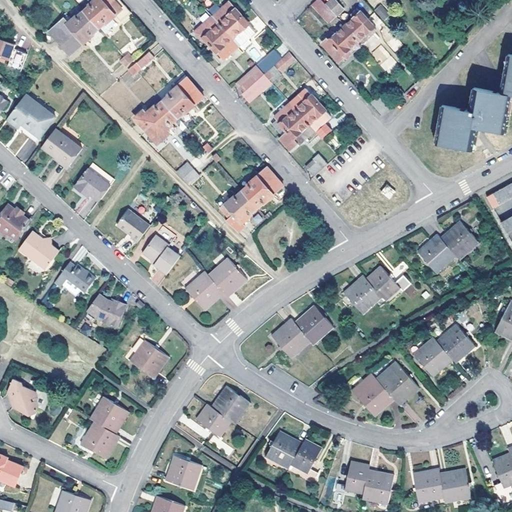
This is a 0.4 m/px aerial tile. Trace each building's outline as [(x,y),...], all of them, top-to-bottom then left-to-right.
[(113,0),(94,0),(89,5),(89,7),(83,12),(90,20),(113,0)] [(131,13),(119,0),(113,0),(90,20),(98,29),(103,23),(105,23),(113,16),(120,24),(131,13)] [(328,24),(336,17),(326,7),(319,0),(317,0),(312,6),(328,24)] [(333,0),(332,0),(326,7),(336,17),(343,10),(333,0)] [(230,3),(214,18),(219,24),(226,31),(243,16),(230,3)] [(374,9),(381,21),(389,16),(382,4),(374,9)] [(344,27),(351,34),(370,17),(368,15),(365,18),(358,11),(352,17),(353,19),(344,27)] [(63,20),(47,33),(60,47),(90,20),(83,12),(76,18),(75,17),(67,24),(63,20)] [(232,39),(238,46),(248,36),(255,30),(243,16),(226,31),(232,39)] [(197,31),(199,33),(208,43),(210,45),(226,31),(219,24),(214,18),(213,17),(197,31)] [(370,17),(351,34),(358,42),(367,34),(369,36),(375,30),(368,22),(371,19),(370,17)] [(92,34),(98,29),(90,20),(60,47),(68,56),(91,36),(92,34)] [(123,26),(134,41),(142,35),(130,20),(123,26)] [(351,34),(344,27),(335,35),(333,33),(322,43),(330,52),(351,34)] [(238,46),(232,39),(226,31),(210,45),(207,48),(209,50),(212,47),(219,54),(223,59),(238,46)] [(351,34),(330,52),(339,62),(351,52),(349,50),(358,42),(351,34)] [(238,46),(242,50),(252,41),(248,36),(238,46)] [(8,62),(14,46),(0,39),(0,63),(3,64),(4,61),(8,62)] [(386,72),(397,64),(382,44),(370,52),(386,72)] [(255,47),(248,51),(254,62),(261,58),(255,47)] [(256,67),(264,76),(267,72),(273,66),(282,59),(275,51),(256,67)] [(289,52),(282,59),(273,66),(275,68),(290,53),(289,52)] [(132,67),(137,72),(154,58),(149,53),(132,67)] [(296,59),(290,53),(275,68),(280,73),(296,59)] [(123,57),(129,63),(133,60),(127,55),(123,57)] [(511,55),(510,55),(502,94),(475,89),(471,111),(444,106),(436,144),(471,150),(472,141),(474,128),(478,128),(507,133),(511,103),(511,55)] [(120,61),(125,66),(129,63),(123,57),(120,61)] [(273,66),(267,72),(272,77),(268,80),(271,83),(272,84),(273,85),(283,76),(280,73),(275,68),(273,66)] [(133,76),(137,72),(132,67),(128,70),(133,76)] [(256,67),(237,85),(244,93),(264,76),(256,67)] [(264,76),(268,80),(272,77),(267,72),(264,76)] [(188,78),(185,75),(175,84),(178,87),(188,78)] [(250,102),(271,83),(268,80),(264,76),(244,93),(242,95),(250,102)] [(196,88),(188,78),(178,87),(168,95),(169,97),(162,102),(170,110),(196,88)] [(404,94),(408,91),(403,86),(399,88),(404,94)] [(204,97),(196,88),(170,110),(177,119),(183,113),(185,113),(204,97)] [(401,98),(404,94),(399,88),(396,92),(401,98)] [(290,103),(304,117),(320,103),(311,93),(307,89),(290,103)] [(320,103),(324,100),(315,90),(311,93),(320,103)] [(0,113),(9,102),(0,95),(0,113)] [(26,95),(23,98),(7,120),(18,129),(21,124),(41,139),(56,118),(26,95)] [(382,115),(390,108),(378,95),(371,102),(382,115)] [(162,102),(146,114),(143,111),(135,118),(140,124),(138,126),(145,132),(146,131),(170,110),(162,102)] [(282,136),(304,117),(290,103),(274,117),(276,119),(271,124),(282,136)] [(316,132),(321,138),(333,128),(328,122),(333,118),(320,103),(304,117),(316,132)] [(171,124),(177,119),(170,110),(146,131),(158,144),(175,129),(171,124)] [(292,150),(304,139),(305,141),(316,132),(304,117),(282,136),(280,138),(292,150)] [(37,143),(41,139),(21,124),(18,129),(37,143)] [(56,128),(42,147),(55,157),(56,156),(70,165),(83,148),(56,128)] [(203,147),(208,153),(212,150),(207,144),(203,147)] [(216,155),(226,147),(225,145),(215,153),(216,155)] [(199,151),(204,157),(208,153),(203,147),(199,151)] [(220,159),(229,151),(226,147),(216,155),(220,159)] [(195,154),(200,160),(204,157),(199,151),(195,154)] [(67,169),(70,165),(56,156),(55,157),(54,159),(67,169)] [(317,158),(325,166),(328,163),(320,156),(317,158)] [(212,165),(216,162),(212,158),(211,157),(208,160),(212,165)] [(313,177),(325,166),(317,158),(315,161),(316,162),(307,170),(313,177)] [(176,172),(179,176),(190,167),(187,163),(176,172)] [(182,178),(192,169),(190,167),(179,176),(182,178)] [(249,200),(275,177),(268,168),(248,185),(248,187),(242,192),(249,200)] [(184,180),(195,171),(192,169),(182,178),(184,180)] [(99,202),(110,187),(89,170),(75,188),(84,195),(86,192),(91,196),(99,202)] [(184,180),(188,184),(198,175),(195,171),(184,180)] [(265,204),(284,187),(275,177),(249,200),(257,209),(263,203),(265,204)] [(511,197),(511,182),(487,197),(493,208),(511,197)] [(396,191),(387,184),(381,192),(390,199),(396,191)] [(226,220),(249,200),(242,192),(236,197),(235,196),(218,211),(226,220)] [(242,223),(252,215),(251,214),(257,209),(249,200),(226,220),(225,221),(237,233),(245,226),(242,223)] [(18,239),(30,221),(23,215),(16,210),(9,206),(0,217),(0,229),(6,235),(8,232),(18,239)] [(137,243),(150,225),(129,209),(117,225),(131,236),(130,238),(137,243)] [(511,231),(511,216),(501,222),(507,234),(511,231)] [(460,221),(441,238),(458,257),(461,260),(480,243),(460,221)] [(32,231),(18,250),(45,269),(58,250),(51,245),(44,247),(43,239),(32,231)] [(168,246),(170,243),(157,233),(143,251),(152,258),(157,261),(155,264),(167,273),(180,255),(168,246)] [(438,274),(458,257),(441,238),(437,234),(418,252),(438,274)] [(50,238),(43,239),(44,247),(51,245),(50,238)] [(229,258),(210,275),(226,293),(230,297),(249,280),(229,258)] [(76,267),(69,262),(54,284),(60,289),(67,280),(85,294),(96,278),(78,265),(76,267)] [(395,281),(382,267),(367,279),(384,298),(388,302),(402,290),(409,298),(416,292),(401,276),(395,281)] [(210,275),(205,270),(186,288),(206,311),(226,293),(210,275)] [(345,293),(364,315),(384,298),(367,279),(364,276),(345,293)] [(107,300),(99,293),(86,312),(98,320),(120,327),(127,307),(120,304),(121,301),(113,299),(112,301),(111,304),(106,303),(107,300)] [(317,306),(297,324),(314,343),(317,347),(337,329),(317,306)] [(511,306),(497,334),(511,341),(511,306)] [(297,324),(294,320),(274,337),(294,360),(314,343),(297,324)] [(461,321),(438,341),(456,361),(459,364),(482,344),(461,321)] [(438,341),(435,338),(415,356),(436,379),(456,361),(438,341)] [(155,380),(170,359),(146,340),(131,361),(155,380)] [(384,385),(399,401),(403,406),(422,389),(403,368),(398,363),(379,379),(384,385)] [(379,379),(373,373),(354,390),(359,396),(379,418),(399,401),(384,385),(379,379)] [(14,379),(8,392),(15,396),(13,400),(16,403),(13,408),(30,416),(36,415),(39,410),(45,412),(52,397),(38,390),(36,394),(24,388),(20,383),(14,379)] [(226,387),(212,407),(233,422),(237,425),(252,404),(226,387)] [(92,421),(113,434),(128,412),(103,395),(88,418),(92,421)] [(223,438),(233,422),(212,407),(208,404),(197,420),(223,438)] [(113,434),(92,421),(78,443),(104,459),(119,437),(113,434)] [(292,465),(304,444),(281,430),(266,457),(289,471),(292,465)] [(232,449),(213,435),(209,441),(228,455),(232,449)] [(323,448),(307,439),(304,444),(292,465),(308,475),(303,485),(310,490),(319,475),(311,469),(323,448)] [(7,457),(0,453),(0,481),(12,487),(21,467),(6,460),(7,457)] [(511,454),(495,462),(504,483),(496,487),(505,509),(511,505),(511,454)] [(204,467),(175,457),(167,481),(196,492),(204,467)] [(370,470),(372,465),(353,461),(347,485),(339,483),(335,501),(344,504),(347,491),(365,495),(370,470)] [(421,505),(446,500),(442,474),(441,469),(415,475),(421,505)] [(395,475),(370,470),(365,495),(364,500),(390,505),(395,475)] [(467,470),(442,474),(446,500),(447,505),(473,499),(467,470)] [(86,511),(90,500),(63,490),(55,511),(86,511)] [(184,511),(187,507),(157,496),(151,511),(184,511)] [(0,508),(12,511),(14,503),(0,499),(0,508)]
